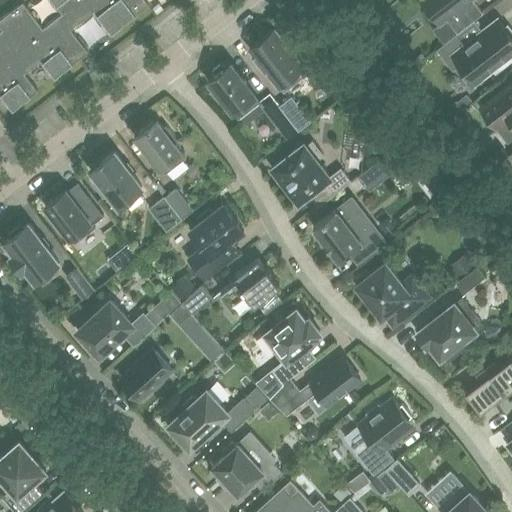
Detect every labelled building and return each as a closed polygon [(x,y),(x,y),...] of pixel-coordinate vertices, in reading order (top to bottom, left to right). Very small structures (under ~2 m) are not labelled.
[(0,29),(0,92),(12,109),(38,89),(24,72),(41,59),(55,76),(80,57),(69,43),(78,37),(69,26),(92,8),(111,32),(149,3),(146,0),(52,0),(62,12),(43,27),(23,1),(0,18),(0,25),(2,28),(0,29)] [(446,17),(457,31),(482,12),(472,0),(422,0),(439,23),(446,17)] [(369,20),(377,13),(370,4),(361,12),(369,20)] [(511,58),(511,56),(510,54),(511,52),(511,30),(506,23),(503,26),(498,19),(467,42),(459,31),(437,48),(453,68),(468,56),(483,75),(492,68),(495,71),(511,58)] [(249,47),(283,91),(306,74),(300,67),(303,65),(290,47),(294,43),(284,31),(280,34),(274,27),(249,47)] [(210,71),(213,74),(208,78),(216,89),(213,92),(221,103),(225,101),(238,118),(260,101),(230,61),(224,65),(222,62),(210,71)] [(511,83),(500,93),(481,107),(496,128),(497,127),(507,140),(511,136),(511,83)] [(279,105),(298,130),(311,120),(291,95),(279,105)] [(165,172),(185,157),(174,142),(178,139),(166,123),(162,126),(157,120),(158,119),(157,118),(134,135),(135,136),(136,135),(165,172)] [(351,180),(341,166),(330,175),(317,159),(324,154),(312,139),(306,144),(303,141),(273,165),(272,164),(271,165),(299,201),(300,200),(300,199),(321,183),(330,196),(351,180)] [(141,185),(114,150),(91,169),(98,178),(93,182),(104,195),(108,192),(118,204),(123,200),(124,200),(126,204),(139,194),(137,190),(136,189),(141,185)] [(358,175),(369,189),(393,171),(382,157),(358,175)] [(165,195),(182,218),(194,208),(176,186),(165,195)] [(45,204),(52,213),(48,216),(60,232),(64,229),(74,242),(95,226),(92,223),(104,214),(89,195),(81,202),(76,201),(66,188),(45,204)] [(340,259),(350,251),(357,261),(381,242),(366,223),(369,220),(350,195),(313,224),(325,240),(324,242),(329,249),(331,248),(340,259)] [(164,196),(150,207),(167,229),(182,218),(165,196),(164,196)] [(203,245),(189,256),(205,277),(231,256),(222,245),(244,229),(223,202),(212,210),(210,207),(198,216),(201,219),(190,228),(203,245)] [(34,279),(58,261),(28,222),(22,227),(20,224),(9,233),(11,236),(5,240),(14,252),(10,255),(21,270),(25,267),(34,279)] [(451,263),(461,277),(476,265),(466,252),(451,263)] [(279,281),(267,265),(265,267),(258,257),(235,275),(237,277),(220,290),(236,310),(253,298),(255,300),(279,281)] [(356,282),(355,283),(356,284),(365,296),(364,297),(365,298),(366,297),(370,302),(369,303),(370,304),(371,303),(380,315),(381,317),(382,316),(382,315),(392,308),(400,319),(430,296),(412,273),(402,281),(386,261),(386,260),(385,259),(384,260),(369,272),(366,268),(357,276),(360,279),(356,282)] [(456,281),(464,292),(484,276),(476,265),(456,281)] [(93,288),(77,267),(66,276),(82,297),(93,288)] [(193,312),(213,297),(202,283),(200,285),(182,301),(193,312)] [(458,342),(483,323),(461,295),(416,330),(427,344),(429,341),(440,355),(443,353),(448,358),(462,347),(458,342)] [(134,344),(155,324),(143,311),(132,322),(110,299),(77,329),(99,353),(123,332),(134,344)] [(170,312),(179,322),(191,311),(182,301),(170,312)] [(290,376),(306,364),(297,351),(318,335),(317,333),(321,330),(309,315),(305,318),(296,306),(265,330),(286,359),(273,369),(283,383),(290,376)] [(153,347),(120,376),(129,386),(127,388),(136,398),(138,396),(140,398),(150,388),(152,390),(164,380),(161,378),(172,368),(153,347)] [(300,389),(290,376),(283,383),(270,397),(287,414),(317,390),(328,403),(360,378),(343,355),(310,381),(311,381),(300,389)] [(499,364),(494,358),(475,372),(480,379),(465,391),(480,410),(505,392),(510,398),(511,396),(511,356),(511,355),(499,364)] [(184,408),(168,423),(176,431),(172,434),(183,446),(187,443),(190,447),(221,418),(232,430),(255,408),(244,395),(227,410),(207,388),(196,397),(193,394),(181,405),(184,408)] [(357,452),(340,466),(352,482),(370,469),(373,473),(393,458),(400,452),(391,441),(413,424),(408,417),(411,414),(402,402),(398,404),(393,397),(381,406),(378,403),(366,412),(368,416),(359,423),(370,437),(355,449),(357,452)] [(0,482),(0,483),(4,479),(11,487),(2,495),(16,511),(21,511),(44,492),(34,480),(46,469),(19,439),(0,456),(0,482)] [(225,453),(212,465),(221,474),(218,477),(226,486),(229,483),(238,493),(253,479),(262,489),(282,471),(273,460),(263,469),(238,442),(235,444),(232,441),(222,450),(225,453)] [(419,483),(397,458),(386,468),(409,493),(419,483)] [(489,511),(469,490),(462,483),(438,505),(444,511),(489,511)] [(331,511),(319,499),(313,504),(299,489),(292,496),(283,486),(254,511),(331,511)] [(50,502),(47,499),(38,507),(41,511),(39,511),(83,511),(64,490),(50,502)] [(364,511),(349,496),(331,511),(364,511)]
